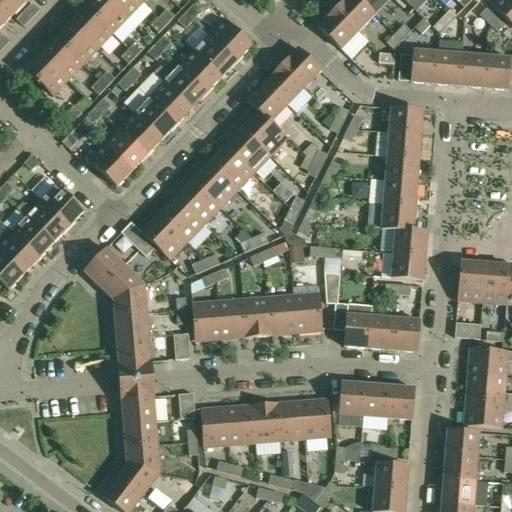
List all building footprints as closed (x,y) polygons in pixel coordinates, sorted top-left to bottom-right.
[(10,0),(0,0),(0,20),(4,25),(20,9),(10,0)] [(28,0),(10,0),(20,9),(28,0)] [(106,0),(92,0),(84,9),(112,36),(127,20),(106,0)] [(137,0),(106,0),(127,20),(142,4),(137,0)] [(357,0),(345,0),(335,11),(358,33),(375,16),(357,0)] [(357,0),(375,16),(390,0),(357,0)] [(472,0),(459,0),(457,3),(464,9),(473,0),(472,0)] [(511,0),(497,0),(491,7),(511,26),(511,0)] [(31,20),(39,12),(31,5),(24,13),(31,20)] [(193,6),(185,15),(192,22),(200,14),(193,6)] [(112,36),(84,9),(69,25),(97,52),(112,36)] [(479,16),(488,25),(495,18),(486,10),(479,16)] [(166,27),(174,18),(167,11),(158,20),(166,27)] [(318,29),(341,52),(358,33),(335,11),(318,29)] [(450,11),(441,20),(448,27),(457,17),(450,11)] [(23,29),(31,20),(24,13),(15,21),(23,29)] [(185,15),(177,23),(184,30),(192,22),(185,15)] [(497,34),(504,27),(495,18),(488,25),(497,34)] [(158,35),(166,27),(158,20),(150,27),(158,35)] [(414,29),(421,36),(430,27),(423,20),(414,29)] [(441,20),(432,29),(439,36),(448,27),(441,20)] [(224,21),(209,38),(236,64),(251,48),(224,21)] [(69,25),(54,41),(82,68),(97,52),(69,25)] [(404,26),(395,35),(402,42),(411,33),(404,26)] [(395,35),(386,45),(393,51),(402,42),(395,35)] [(0,50),(1,52),(9,43),(1,36),(0,37),(0,50)] [(170,44),(163,38),(155,46),(162,53),(170,44)] [(209,38),(193,53),(221,79),(236,64),(209,38)] [(54,41),(39,56),(67,83),(82,68),(54,41)] [(136,58),(144,50),(136,42),(128,51),(136,58)] [(154,61),(162,53),(155,46),(147,54),(154,61)] [(298,50),(280,68),(303,90),(320,72),(298,50)] [(128,66),(136,58),(128,51),(120,58),(128,66)] [(410,84),(426,85),(429,53),(413,52),(412,58),(400,57),(398,82),(410,83),(410,84)] [(193,53),(178,69),(206,95),(221,79),(193,53)] [(426,85),(453,88),(455,56),(429,53),(426,85)] [(378,65),(393,66),(394,57),(379,55),(378,65)] [(24,72),(52,99),(67,83),(39,56),(24,72)] [(453,88),(480,90),(482,58),(455,56),(453,88)] [(507,92),(510,60),(482,58),(480,90),(507,92)] [(280,68),(264,85),(287,107),(303,90),(280,68)] [(133,69),(125,77),(133,85),(140,76),(133,69)] [(178,69),(163,84),(191,111),(206,95),(178,69)] [(106,73),(98,81),(106,89),(114,81),(106,73)] [(125,77),(117,86),(125,93),(133,85),(125,77)] [(90,90),(98,97),(106,89),(98,81),(90,90)] [(163,84),(148,100),(176,126),(191,111),(163,84)] [(247,103),(257,114),(269,125),(287,107),(264,85),(247,103)] [(110,107),(103,100),(95,109),(103,116),(110,107)] [(148,100),(133,116),(161,142),(176,126),(148,100)] [(73,124),(81,116),(73,108),(64,117),(73,124)] [(95,124),(103,116),(95,109),(87,117),(95,124)] [(340,109),(334,120),(343,124),(348,113),(340,109)] [(422,113),(390,110),(388,135),(420,137),(422,113)] [(257,114),(240,131),(269,159),(286,141),(269,125),(257,114)] [(133,116),(118,131),(146,157),(161,142),(133,116)] [(354,117),(349,128),(357,132),(363,121),(354,117)] [(329,131),(337,135),(343,124),(334,120),(329,131)] [(349,128),(343,139),(352,143),(357,132),(349,128)] [(61,144),(69,152),(77,143),(83,137),(75,130),(61,144)] [(118,131),(103,147),(131,173),(146,157),(118,131)] [(240,131),(224,149),(253,176),(269,159),(240,131)] [(388,135),(387,158),(418,161),(420,137),(388,135)] [(88,163),(115,189),(131,173),(103,147),(88,163)] [(224,149),(207,166),(236,193),(253,176),(224,149)] [(321,168),(327,156),(319,152),(313,164),(321,168)] [(31,173),(39,164),(31,156),(23,165),(31,173)] [(387,158),(385,182),(416,184),(418,161),(387,158)] [(331,163),(326,175),(334,179),(340,167),(331,163)] [(316,180),(321,168),(313,164),(307,176),(316,180)] [(207,166),(191,183),(220,210),(236,193),(207,166)] [(326,175),(320,186),(314,198),(323,203),(334,179),(326,175)] [(385,182),(383,205),(415,208),(416,184),(385,182)] [(191,183),(175,200),(203,227),(220,210),(191,183)] [(6,184),(0,189),(0,193),(6,199),(14,191),(6,184)] [(56,186),(41,203),(68,229),(84,213),(56,186)] [(314,198),(303,221),(312,225),(323,203),(314,198)] [(296,199),(290,210),(299,214),(305,203),(296,199)] [(175,200),(158,217),(187,244),(203,227),(175,200)] [(53,245),(68,229),(41,203),(32,212),(23,204),(17,210),(26,218),(53,245)] [(413,233),(415,208),(383,205),(383,207),(370,206),(367,229),(395,231),(413,233)] [(285,222),(293,226),(299,214),(290,210),(286,219),(285,222)] [(170,262),(187,244),(158,217),(141,235),(147,240),(156,248),(170,262)] [(26,218),(11,234),(38,260),(53,245),(26,218)] [(303,221),(298,232),(306,236),(312,225),(303,221)] [(121,235),(137,251),(147,240),(141,235),(131,224),(121,235)] [(395,231),(393,256),(425,258),(427,234),(413,233),(395,231)] [(38,260),(11,234),(0,244),(0,254),(23,276),(38,260)] [(264,236),(252,241),(256,250),(268,245),(264,236)] [(146,259),(156,248),(147,240),(137,251),(146,259)] [(240,246),(244,255),(256,250),(252,241),(240,246)] [(278,263),(276,257),(288,251),(285,244),(260,255),(264,264),(265,269),(278,263)] [(290,265),(304,264),(303,248),(289,248),(290,265)] [(310,249),(310,258),(334,260),(335,260),(335,251),(310,249)] [(84,273),(98,287),(121,265),(106,250),(84,273)] [(362,253),(348,253),(347,260),(362,261),(362,253)] [(0,254),(0,285),(8,292),(23,276),(0,254)] [(253,268),(264,264),(260,255),(249,259),(253,268)] [(393,256),(391,281),(423,283),(425,258),(393,256)] [(215,257),(204,262),(207,271),(219,266),(215,257)] [(192,267),(196,276),(207,271),(204,262),(192,267)] [(457,303),(482,305),(486,265),(460,264),(457,303)] [(98,287),(113,302),(144,287),(121,265),(98,287)] [(482,305),(506,307),(509,271),(509,267),(486,265),(482,305)] [(224,270),(212,276),(216,284),(228,279),(224,270)] [(212,276),(201,280),(190,285),(191,295),(216,284),(212,276)] [(339,277),(324,276),(326,305),(335,306),(337,306),(339,277)] [(384,296),(397,297),(398,287),(385,286),(384,296)] [(113,302),(115,321),(147,319),(144,287),(113,302)] [(410,298),(410,288),(398,287),(397,297),(410,298)] [(322,334),(319,295),(293,297),(296,336),(322,334)] [(293,297),(268,299),(271,338),(296,336),(293,297)] [(268,299),(243,301),(246,340),(271,338),(268,299)] [(185,300),(176,300),(170,301),(171,313),(186,312),(185,300)] [(243,301),(218,303),(221,341),(246,340),(243,301)] [(192,305),(195,344),(221,341),(218,303),(192,305)] [(333,331),(345,332),(346,317),(347,306),(337,306),(335,306),(333,331)] [(172,326),(187,325),(186,312),(171,313),(172,326)] [(371,319),(346,317),(345,332),(344,348),(369,350),(371,319)] [(115,321),(115,326),(116,344),(148,342),(147,319),(115,321)] [(392,352),(395,321),(371,319),(369,350),(392,352)] [(420,323),(395,321),(392,352),(417,354),(420,323)] [(479,342),(480,327),(456,325),(455,340),(479,342)] [(485,342),(503,343),(504,334),(486,333),(485,342)] [(190,359),(189,347),(188,334),(173,335),(175,360),(190,359)] [(116,344),(117,349),(118,364),(150,362),(148,342),(116,344)] [(511,353),(469,351),(467,377),(506,380),(507,364),(511,363),(511,353)] [(152,373),(151,362),(150,362),(118,364),(118,365),(117,365),(118,376),(152,373)] [(467,377),(466,402),(511,405),(511,396),(504,396),(506,380),(467,377)] [(341,385),(340,400),(338,417),(363,418),(366,386),(341,385)] [(363,418),(387,420),(389,388),(366,386),(363,418)] [(387,420),(412,422),(414,390),(389,388),(387,420)] [(154,400),(153,390),(153,389),(119,392),(120,403),(121,403),(121,405),(153,402),(153,400),(154,400)] [(180,421),(195,420),(193,395),(178,397),(180,421)] [(330,439),(327,401),(301,403),(304,441),(330,439)] [(155,423),(154,408),(153,402),(121,405),(123,426),(155,423)] [(511,405),(466,402),(464,428),(502,430),(503,414),(511,414),(511,405)] [(301,403),(276,405),(279,443),(304,441),(301,403)] [(276,405),(251,407),(254,445),(279,443),(276,405)] [(251,407),(226,409),(229,447),(254,445),(251,407)] [(200,411),(203,450),(229,447),(226,409),(200,411)] [(123,426),(125,450),(157,447),(155,423),(123,426)] [(186,433),(187,445),(197,444),(196,432),(186,433)] [(447,432),(445,457),(477,460),(479,435),(447,432)] [(188,458),(198,457),(197,444),(187,445),(188,458)] [(159,476),(157,447),(125,450),(126,466),(159,476)] [(336,449),(335,462),(345,462),(346,450),(336,449)] [(372,459),(384,460),(385,450),(373,449),(372,459)] [(384,460),(397,461),(398,451),(385,450),(384,460)] [(291,453),(282,454),(283,478),(293,478),(291,453)] [(445,457),(443,481),(475,484),(477,460),(445,457)] [(344,475),(345,462),(335,462),(334,474),(344,475)] [(216,473),(228,476),(231,467),(218,463),(216,473)] [(376,465),(374,490),(406,493),(408,468),(376,465)] [(126,466),(114,483),(140,502),(159,476),(126,466)] [(228,476),(240,479),(243,470),(231,467),(228,476)] [(268,486),(280,490),(283,480),(271,477),(268,486)] [(225,491),(227,482),(215,479),(212,488),(225,491)] [(280,490),(293,493),(295,483),(283,480),(280,490)] [(443,481),(441,505),(473,507),(475,484),(443,481)] [(102,498),(120,511),(132,511),(140,502),(114,483),(102,498)] [(330,484),(322,494),(330,500),(337,490),(330,484)] [(256,499),(268,503),(271,493),(258,490),(256,499)] [(404,511),(406,493),(374,490),(372,511),(404,511)] [(280,506),(283,496),(271,493),(268,503),(280,506)] [(322,494),(313,506),(310,511),(306,508),(304,510),(301,508),(298,511),(320,511),(330,500),(322,494)] [(502,497),(501,509),(510,510),(511,497),(502,497)]
